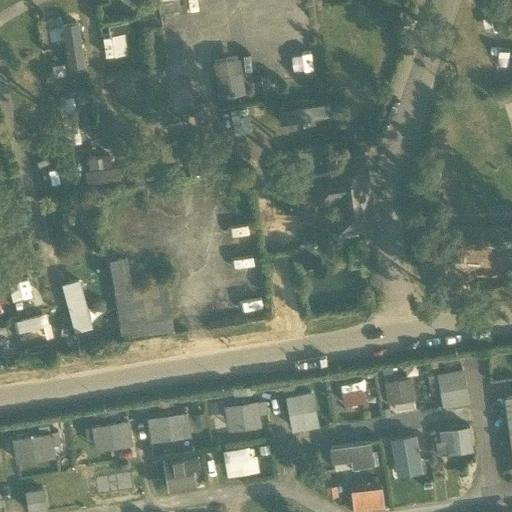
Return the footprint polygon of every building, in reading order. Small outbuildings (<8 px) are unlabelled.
[(160,0),(161,10),(186,8),(184,0),(160,0)] [(66,58),(85,57),(83,20),(65,21),(66,58)] [(128,52),(127,33),(101,34),(102,54),(128,52)] [(277,77),(318,72),(314,45),(273,50),(277,77)] [(215,58),(219,94),(248,91),(243,54),(215,58)] [(114,77),(115,97),(141,95),(140,75),(114,77)] [(193,75),(168,79),(171,100),(197,96),(193,75)] [(281,107),(283,122),(332,115),(330,100),(281,107)] [(252,126),(247,107),(230,111),(235,131),(252,126)] [(212,149),(193,150),(194,171),(213,170),(212,149)] [(88,181),(118,177),(114,151),(84,156),(88,181)] [(333,199),(338,230),(366,226),(355,154),(328,158),(330,172),(312,174),(316,201),(333,199)] [(267,247),(296,244),(294,219),(264,222),(267,247)] [(444,254),(458,254),(459,247),(511,248),(511,227),(421,226),(421,247),(444,247),(444,254)] [(232,267),(196,272),(204,324),(240,318),(232,267)] [(6,280),(10,300),(33,295),(30,276),(6,280)] [(62,282),(74,330),(95,324),(82,277),(62,282)] [(168,277),(130,283),(138,335),(176,328),(168,277)] [(48,311),(16,318),(21,343),(54,336),(48,311)] [(468,366),(434,370),(439,404),(472,400),(468,366)] [(387,379),(391,410),(418,406),(414,375),(387,379)] [(340,382),(346,405),(369,399),(363,376),(340,382)] [(286,392),(290,428),(321,424),(317,389),(286,392)] [(263,399),(226,402),(228,427),(265,425),(263,399)] [(149,415),(153,439),(194,432),(190,408),(149,415)] [(131,417),(85,425),(88,437),(96,436),(98,448),(135,442),(131,417)] [(438,453),(476,447),(472,424),(435,430),(438,453)] [(55,432),(14,434),(15,460),(57,457),(55,432)] [(397,472),(425,471),(422,432),(395,434),(397,472)] [(375,440),(332,443),(334,467),(376,464),(375,440)] [(254,445),(224,448),(227,474),(257,471),(254,445)] [(196,466),(201,466),(200,455),(161,459),(164,489),(198,485),(196,466)] [(386,484),(353,485),(354,508),(387,506),(386,484)] [(30,511),(50,508),(46,485),(27,489),(30,511)]
